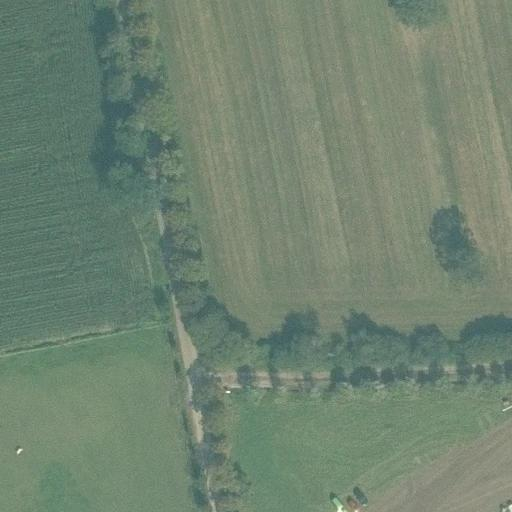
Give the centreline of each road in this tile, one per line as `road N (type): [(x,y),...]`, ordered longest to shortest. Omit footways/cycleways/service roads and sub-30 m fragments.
road 1 (residential): [(192,379),(122,0)]
road 2 (unclassified): [(192,379),(511,369)]
road 3 (residential): [(218,511),(192,379)]
